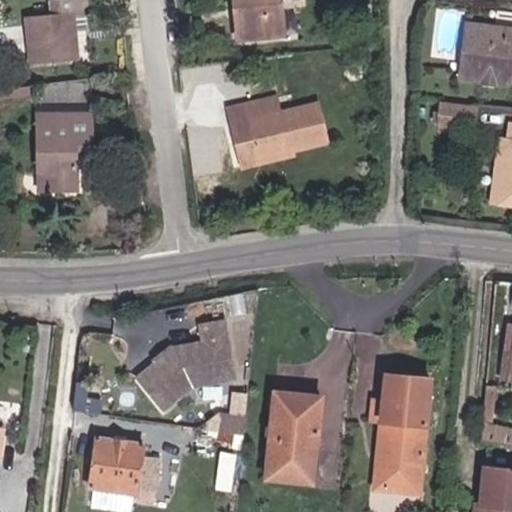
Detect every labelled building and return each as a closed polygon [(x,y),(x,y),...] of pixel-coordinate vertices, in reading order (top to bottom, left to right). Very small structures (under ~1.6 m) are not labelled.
[(52,0),(53,13),(29,15),(33,63),(78,58),(74,14),(83,13),(82,0),(75,0),(73,0),(72,0),(52,0)] [(240,0),(238,36),(246,37),(248,0),(240,0)] [(248,0),(246,37),(288,38),(290,1),(311,2),(310,0),(248,0)] [(359,27),(336,30),(337,47),(371,43),(372,5),(359,5),(359,27)] [(511,27),(466,23),(460,77),(511,82),(511,27)] [(360,59),(342,62),(347,89),(364,86),(360,59)] [(97,77),(42,84),(42,106),(97,105),(97,77)] [(290,146),(291,150),(329,139),(319,99),(278,110),(273,95),(226,107),(231,124),(247,121),(257,155),(290,146)] [(475,123),(476,107),(442,104),(440,118),(475,123)] [(95,114),(42,116),(45,192),(80,191),(79,152),(97,151),(95,114)] [(260,163),(257,155),(247,121),(231,124),(243,168),(260,163)] [(501,140),(494,202),(511,204),(511,141),(509,141),(501,140)] [(290,146),(257,155),(260,163),(292,154),(291,150),(290,146)] [(164,357),(156,357),(136,370),(160,403),(191,380),(232,374),(224,317),(201,320),(203,338),(171,344),(172,346),(171,350),(168,354),(164,357)] [(511,327),(507,327),(501,377),(511,378),(511,327)] [(172,346),(171,344),(169,342),(153,353),(156,357),(164,357),(168,354),(171,350),(172,346)] [(421,495),(433,378),(385,372),(377,443),(389,444),(384,492),(421,495)] [(314,457),(319,398),(275,392),(267,474),(295,477),(297,455),(314,457)] [(485,393),(484,421),(492,420),(494,393),(485,393)] [(244,432),(245,417),(219,413),(217,429),(244,432)] [(511,429),(484,423),(483,441),(511,447),(511,429)] [(138,443),(97,439),(92,489),(96,489),(133,493),(133,487),(152,489),(155,459),(137,457),(138,443)] [(371,492),(384,492),(389,444),(377,443),(371,492)] [(312,479),(314,457),(297,455),(295,477),(312,479)] [(511,511),(511,509),(511,508),(511,469),(486,468),(481,505),(476,504),(474,511),(511,511)] [(131,509),(133,493),(96,489),(94,505),(131,509)]
